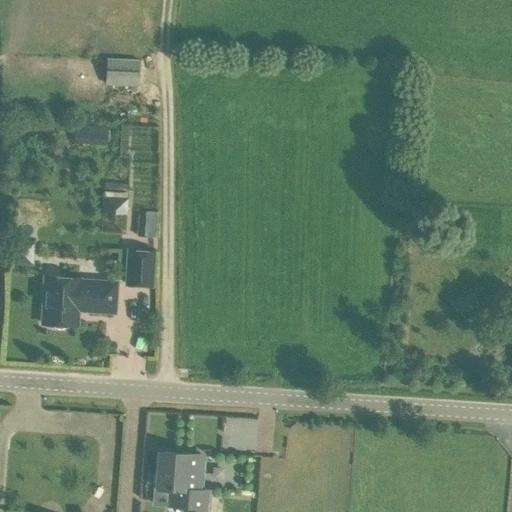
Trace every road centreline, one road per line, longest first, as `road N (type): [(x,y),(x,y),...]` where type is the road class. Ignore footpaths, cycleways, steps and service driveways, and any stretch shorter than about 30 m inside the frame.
road 1 (residential): [(166,393),(172,0)]
road 2 (tertiary): [(511,415),(166,393)]
road 3 (tertiary): [(166,393),(0,382)]
